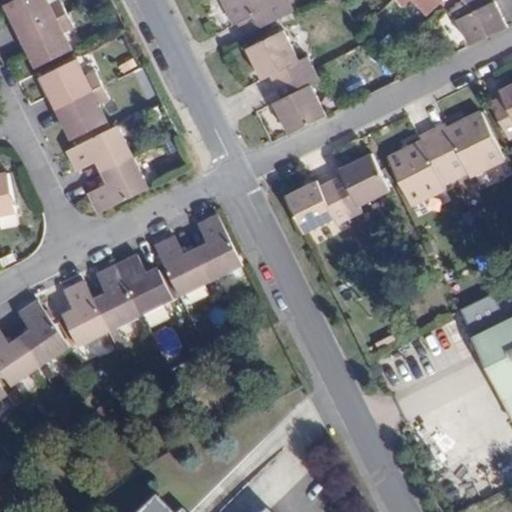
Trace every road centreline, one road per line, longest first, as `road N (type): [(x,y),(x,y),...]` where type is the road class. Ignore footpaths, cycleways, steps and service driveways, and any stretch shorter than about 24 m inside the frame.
road 1 (residential): [(405,511),(236,173)]
road 2 (residential): [(236,173),(511,40)]
road 3 (residential): [(236,173),(150,0)]
road 4 (residential): [(75,247),(236,173)]
road 5 (residential): [(75,247),(15,121)]
